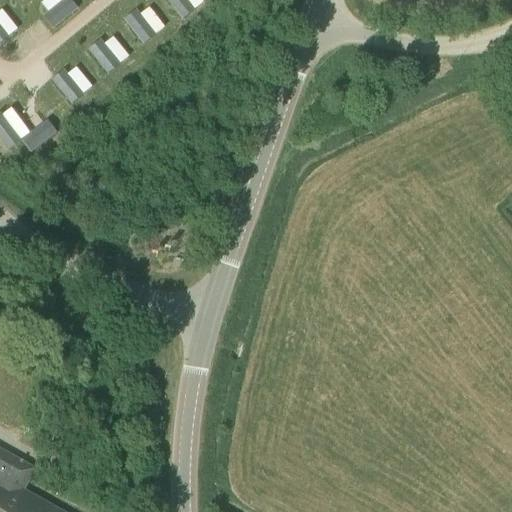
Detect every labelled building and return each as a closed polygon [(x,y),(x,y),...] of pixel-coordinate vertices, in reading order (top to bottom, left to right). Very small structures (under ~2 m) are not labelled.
[(68,0),(65,0),(43,18),(53,30),(77,11),(68,0)] [(185,0),(164,0),(178,16),(190,6),(185,0)] [(135,11),(123,21),(142,46),(154,36),(135,11)] [(0,27),(0,44),(9,38),(0,27)] [(99,42),(86,52),(106,76),(119,66),(99,42)] [(62,72),(50,81),(70,106),(82,96),(62,72)] [(19,144),(0,118),(0,146),(5,154),(19,144)] [(69,449),(77,435),(68,430),(60,443),(69,449)] [(56,471),(64,457),(54,451),(46,465),(56,471)] [(0,511),(57,511),(20,492),(32,471),(0,453),(0,511)]
